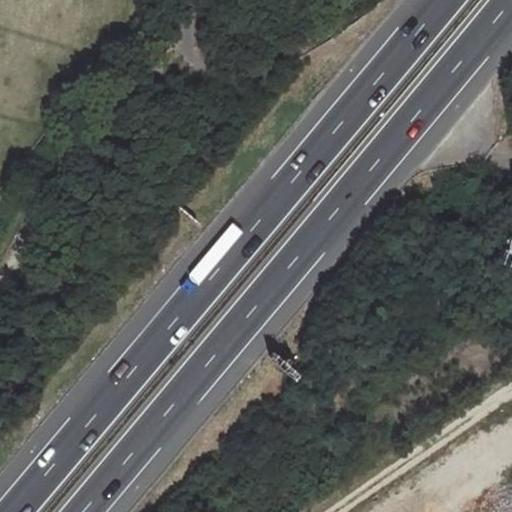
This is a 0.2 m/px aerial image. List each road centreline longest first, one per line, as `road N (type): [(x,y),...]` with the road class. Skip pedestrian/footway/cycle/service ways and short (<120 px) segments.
road 1 (motorway): [(443,0),(16,511)]
road 2 (motorway): [(84,511),(511,0)]
road 3 (track): [(187,34),(47,192),(0,284)]
road 4 (track): [(511,389),(335,511)]
